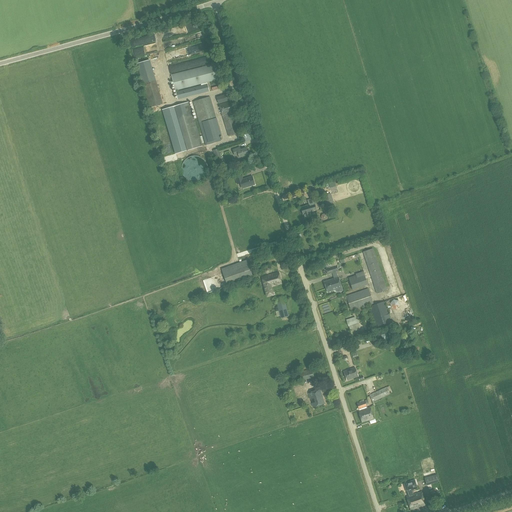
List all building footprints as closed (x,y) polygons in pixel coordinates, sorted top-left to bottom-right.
[(198,60),(193,61),(193,63),(186,65),(187,69),(199,66),(198,60)] [(171,75),(175,91),(223,78),(219,63),(171,75)] [(162,107),(154,81),(142,85),(150,111),(162,107)] [(177,92),(179,99),(204,93),(202,86),(177,92)] [(217,98),(219,104),(232,100),(230,94),(217,98)] [(210,97),(194,101),(207,145),(221,141),(219,136),(221,135),(210,97)] [(219,104),(222,116),(223,116),(229,137),(239,133),(233,113),(236,112),(233,100),(219,104)] [(163,110),(176,154),(202,146),(190,102),(163,110)] [(233,149),(235,156),(239,154),(240,157),(248,154),(246,147),(240,149),(239,147),(233,149)] [(206,171),(206,169),(206,167),(206,165),(205,163),(203,161),(202,160),(199,159),(198,158),(195,158),(193,158),(191,158),(189,160),(187,161),(186,163),(185,164),(184,167),(183,169),(184,172),(184,174),(186,176),(187,178),(189,179),(191,180),(193,180),(195,181),(197,180),(200,180),(202,178),(203,177),(205,175),(206,173),(206,171)] [(235,177),(237,184),(241,183),(242,189),(255,185),(253,178),(249,179),(248,177),(243,179),(241,174),(235,177)] [(324,196),(327,205),(333,202),(331,194),(324,196)] [(301,207),(303,215),(304,214),(305,218),(311,216),(310,212),(311,212),(311,211),(316,210),(314,204),(309,206),(309,205),(301,207)] [(267,252),(268,258),(281,254),(279,248),(267,252)] [(363,252),(377,294),(387,290),(373,248),(363,252)] [(357,261),(355,261),(355,257),(346,258),(346,262),(349,262),(350,266),(357,266),(357,261)] [(222,269),(227,285),(253,276),(247,260),(222,269)] [(337,260),(332,261),(332,260),(326,262),(327,268),(338,265),(337,260)] [(340,271),(338,266),(327,269),(328,275),(340,271)] [(342,283),(345,292),(352,290),(353,290),(368,285),(363,271),(348,277),(349,280),(342,283)] [(262,277),(267,297),(274,295),(272,287),(282,284),(278,272),(262,277)] [(324,282),(328,292),(335,290),(336,292),(337,293),(343,291),(339,277),(324,282)] [(346,296),(347,298),(351,311),(369,305),(369,306),(374,305),(368,288),(346,296)] [(276,299),(281,318),(288,316),(283,298),(276,299)] [(385,301),(374,305),(369,306),(377,328),(392,323),(385,301)] [(357,317),(348,320),(350,326),(359,323),(357,317)] [(346,342),(348,348),(353,346),(353,344),(361,342),(360,338),(346,342)] [(344,372),(347,380),(358,376),(356,368),(344,372)] [(302,376),(304,381),(316,377),(314,372),(302,376)] [(303,387),(297,389),(298,397),(305,395),(303,387)] [(370,395),(373,402),(391,394),(387,387),(370,395)] [(309,393),(313,408),(325,404),(320,389),(309,393)] [(366,404),(365,401),(357,403),(359,409),(367,407),(366,404)] [(365,409),(369,420),(374,419),(371,408),(365,409)] [(369,420),(365,409),(359,411),(362,422),(369,420)] [(425,478),(427,485),(439,482),(437,474),(425,478)] [(404,483),(408,495),(406,496),(411,511),(426,506),(421,491),(413,493),(412,490),(418,489),(415,480),(404,483)] [(431,492),(434,499),(439,497),(436,489),(431,492)] [(422,509),(423,511),(430,511),(434,511),(432,503),(427,505),(427,507),(422,509)]
